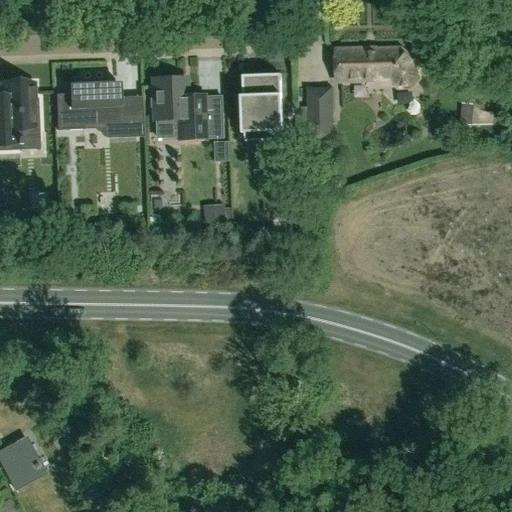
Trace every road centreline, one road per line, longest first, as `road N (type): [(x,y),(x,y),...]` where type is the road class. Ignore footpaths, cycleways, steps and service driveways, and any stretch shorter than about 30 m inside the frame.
road 1 (primary): [(0,303),(300,316),(409,347),(511,401)]
road 2 (residential): [(0,46),(239,38),(264,24),(274,0)]
